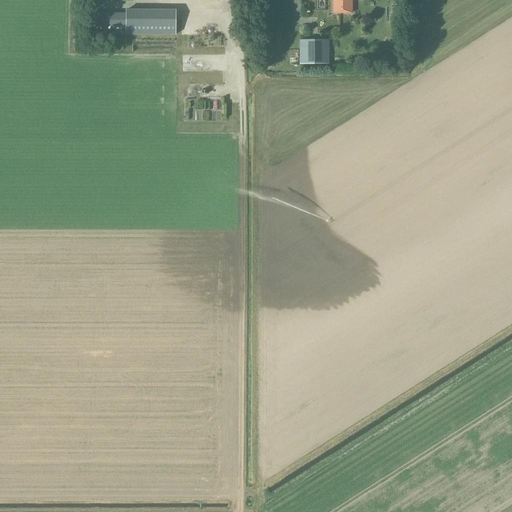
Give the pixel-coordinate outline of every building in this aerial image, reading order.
[(333,0),(333,13),(351,13),(351,0),(333,0)] [(93,34),(125,34),(175,35),(175,20),(156,20),(156,14),(93,13),(93,34)] [(181,17),(180,24),(188,24),(188,26),(196,26),(196,17),(181,17)] [(215,18),(198,19),(199,36),(215,35),(215,18)] [(299,40),(299,64),(328,64),(328,40),(299,40)] [(136,62),(136,70),(193,71),(194,56),(131,55),(131,62),(136,62)] [(158,95),(158,84),(128,84),(128,95),(158,95)]
